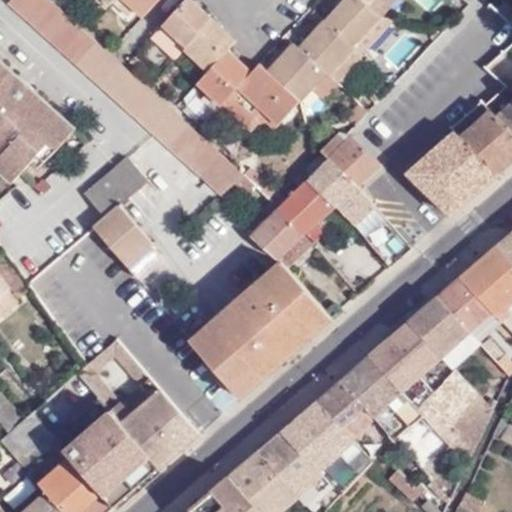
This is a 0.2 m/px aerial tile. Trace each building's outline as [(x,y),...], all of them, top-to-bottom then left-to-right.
[(246,195),(256,184),(255,183),(54,0),(13,0),(11,3),(225,196),(235,185),(246,195)] [(96,0),(105,8),(111,2),(109,0),(96,0)] [(128,15),(134,7),(127,0),(112,0),(113,0),(128,15)] [(127,0),(134,7),(144,15),(158,0),(127,0)] [(213,19),(192,0),(184,0),(163,23),(187,45),(213,19)] [(354,47),(379,17),(367,6),(361,0),(345,0),(326,21),(354,47)] [(361,0),(367,6),(379,17),(380,17),(396,0),(361,0)] [(511,5),(506,0),(503,0),(496,8),(511,23),(511,5)] [(361,53),(387,25),(379,17),(354,47),(361,53)] [(230,48),(236,41),(213,19),(187,45),(211,68),(228,50),(230,48)] [(354,47),(326,21),(302,48),(327,71),(330,74),(354,47)] [(152,35),(176,57),(187,45),(163,23),(152,35)] [(431,36),(436,40),(445,31),(438,29),(431,36)] [(297,43),(293,40),(267,66),(272,71),(297,43)] [(327,71),(302,48),(297,43),(272,71),(302,99),(311,89),(316,83),(327,71)] [(511,46),(488,69),(501,80),(511,70),(511,46)] [(330,74),(333,77),(336,80),(361,53),(354,47),(330,74)] [(211,68),(198,82),(222,103),(251,72),(228,50),(211,68)] [(130,59),(140,68),(145,62),(135,53),(130,59)] [(52,142),(59,149),(76,130),(0,60),(0,160),(1,161),(0,162),(0,171),(13,184),(52,142)] [(268,113),(279,123),(302,99),(272,71),(267,66),(261,61),(253,70),(251,72),(222,103),(246,123),(255,115),(268,113)] [(324,101),(341,84),(336,80),(333,77),(330,74),(327,71),(316,83),(311,89),(324,101)] [(345,117),(354,125),(369,110),(359,101),(345,117)] [(511,104),(498,117),(511,129),(511,104)] [(491,111),(461,136),(502,170),(511,161),(511,129),(498,117),(491,111)] [(262,121),(273,130),(279,123),(268,113),(255,115),(246,123),(252,129),(262,121)] [(347,133),(340,131),(322,149),(358,185),(382,163),(376,158),(347,133)] [(456,132),(410,173),(453,212),(502,170),(461,136),(456,132)] [(336,205),(390,267),(413,247),(358,185),(322,149),(314,158),(300,172),(336,205)] [(106,215),(146,180),(127,159),(88,194),(106,215)] [(245,174),(255,183),(261,175),(250,166),(243,172),(245,174)] [(272,200),(306,232),(336,205),(300,172),(289,183),(297,191),(288,199),(280,192),(272,200)] [(256,184),(264,192),(267,195),(275,187),(261,175),(255,183),(256,184)] [(246,228),(278,257),(306,232),(272,200),(264,209),(246,228)] [(115,210),(99,224),(98,225),(131,266),(150,249),(147,246),(115,210)] [(29,283),(61,327),(131,266),(98,225),(29,283)] [(289,268),(316,243),(306,232),(278,257),(282,260),(289,268)] [(511,233),(499,245),(511,259),(511,233)] [(511,259),(499,245),(462,277),(494,311),(497,315),(511,331),(511,313),(506,307),(511,301),(511,259)] [(242,397),(311,336),(333,317),(289,268),(282,260),(192,338),(242,397)] [(471,331),(494,311),(462,277),(438,298),(468,327),(471,331)] [(6,290),(8,288),(0,278),(0,291),(3,294),(6,290)] [(3,294),(0,291),(0,318),(18,304),(6,290),(3,294)] [(468,327),(438,298),(410,322),(444,354),(471,331),(468,327)] [(459,370),(454,366),(444,354),(410,322),(397,333),(387,342),(419,375),(436,392),(459,370)] [(153,343),(135,323),(116,340),(123,347),(124,348),(135,358),(153,343)] [(454,366),(480,341),(471,331),(444,354),(454,366)] [(123,347),(116,340),(88,364),(94,371),(123,347)] [(403,391),(419,375),(387,342),(371,355),(403,391)] [(94,371),(88,364),(79,372),(161,467),(201,432),(195,425),(144,367),(135,358),(124,348),(114,357),(148,393),(130,410),(94,371)] [(511,362),(504,354),(496,360),(509,374),(511,368),(511,362)] [(419,409),(403,391),(371,355),(343,380),(365,407),(374,419),(393,443),(423,414),(432,424),(449,406),(436,392),(419,409)] [(151,362),(144,367),(195,425),(214,407),(183,371),(169,383),(151,362)] [(436,392),(449,406),(432,424),(468,463),(479,438),(454,417),(476,390),(459,370),(436,392)] [(79,372),(33,412),(115,507),(140,486),(161,467),(79,372)] [(352,440),(374,419),(365,407),(343,380),(317,403),(341,428),(352,440)] [(0,390),(0,421),(9,433),(25,419),(0,390)] [(493,407),(488,401),(476,390),(454,417),(479,438),(493,407)] [(496,400),(492,396),(488,401),(493,407),(496,400)] [(341,428),(317,403),(285,430),(342,493),(365,469),(371,463),(382,472),(383,469),(385,471),(390,476),(397,470),(392,464),(381,451),(371,460),(352,440),(341,428)] [(2,439),(40,484),(64,511),(109,511),(115,507),(33,412),(25,419),(9,433),(2,439)] [(511,423),(507,421),(500,436),(511,442),(511,423)] [(285,430),(260,452),(314,511),(323,511),(342,493),(285,430)] [(314,511),(260,452),(231,477),(261,511),(314,511)] [(413,486),(400,473),(397,470),(390,476),(389,478),(406,494),(413,486)] [(261,511),(231,477),(195,509),(197,511),(261,511)] [(446,505),(450,497),(428,478),(423,483),(446,505)] [(64,511),(40,484),(36,488),(44,497),(27,511),(64,511)] [(416,498),(429,511),(439,511),(413,486),(406,494),(413,501),(416,498)] [(485,511),(488,508),(471,497),(466,508),(472,511),(485,511)]
